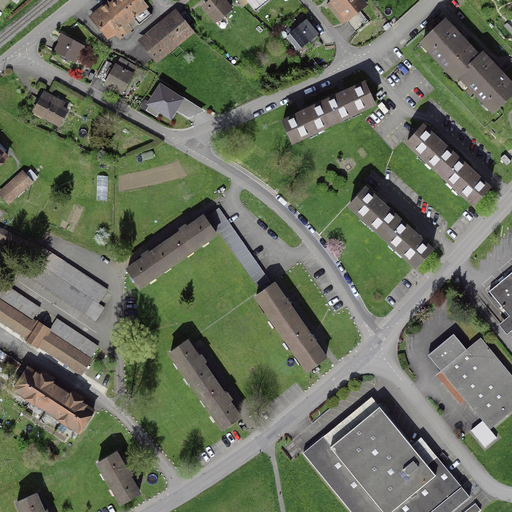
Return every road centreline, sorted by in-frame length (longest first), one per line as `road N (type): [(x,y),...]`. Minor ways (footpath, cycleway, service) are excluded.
road 1 (residential): [(376,344),(293,219),(187,147)]
road 2 (residential): [(0,337),(120,410),(185,493)]
road 3 (residential): [(185,493),(265,439),(376,344)]
road 4 (residential): [(511,493),(488,482),(376,344)]
road 5 (residential): [(376,344),(511,195)]
road 6 (residential): [(187,147),(19,49)]
road 7 (residential): [(187,147),(349,66)]
